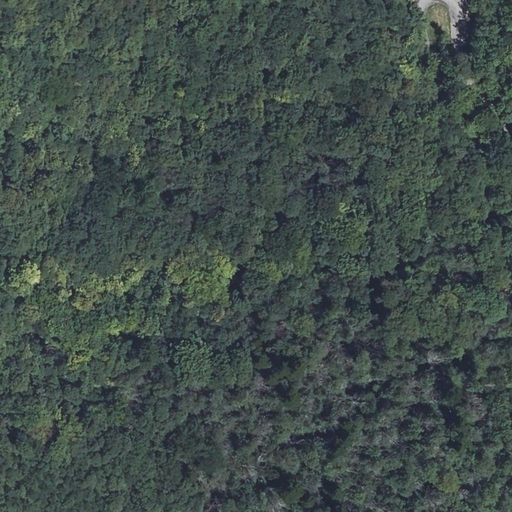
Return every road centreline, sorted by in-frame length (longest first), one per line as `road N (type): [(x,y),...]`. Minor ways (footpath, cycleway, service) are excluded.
road 1 (unclassified): [(423,0),(431,62),(473,152),(477,237),(511,330)]
road 2 (unclassified): [(511,162),(465,75),(454,0)]
